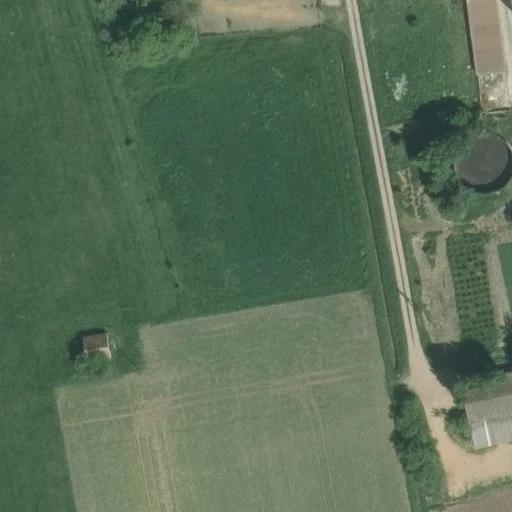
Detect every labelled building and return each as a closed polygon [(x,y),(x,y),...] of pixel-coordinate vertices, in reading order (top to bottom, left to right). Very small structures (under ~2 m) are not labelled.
[(265,9),(266,2),(265,0),(224,0),(224,3),(226,10),(228,15),(231,18),(235,20),(239,22),(246,23),(253,21),(258,18),(260,16),(265,9)] [(495,0),(467,0),(477,74),(505,71),(495,0)] [(511,174),(511,149),(506,140),(496,134),(484,132),(473,134),(463,141),(457,151),(454,162),(457,174),(463,184),(473,190),(485,192),(496,190),(506,183),(511,174)] [(83,336),(87,358),(111,354),(108,333),(83,336)] [(511,371),(461,382),(474,446),(511,437),(511,371)]
